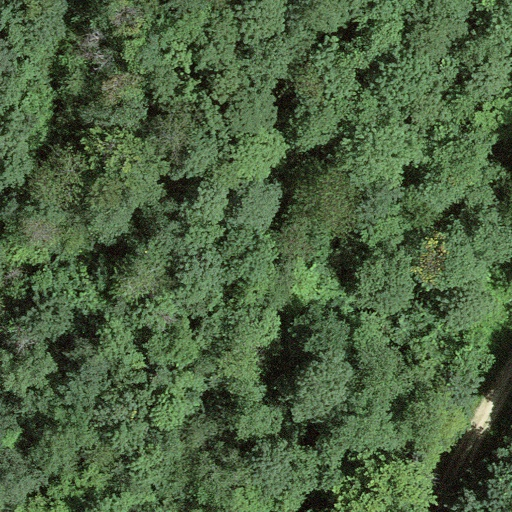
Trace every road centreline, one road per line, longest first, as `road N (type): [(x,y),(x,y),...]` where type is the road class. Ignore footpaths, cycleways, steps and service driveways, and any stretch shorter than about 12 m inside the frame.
road 1 (track): [(51,0),(0,180)]
road 2 (track): [(511,371),(439,511)]
